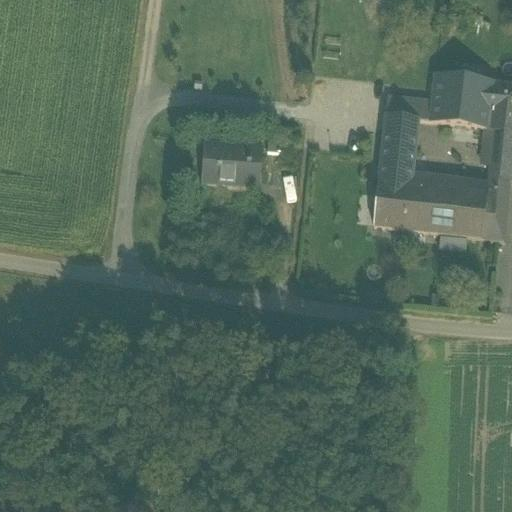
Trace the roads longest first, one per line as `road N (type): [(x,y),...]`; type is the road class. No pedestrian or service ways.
road 1 (unclassified): [(407,329),(0,267)]
road 2 (unknown): [(407,329),(376,260),(369,217),(378,62),(374,29),(350,0)]
road 3 (track): [(407,329),(407,511)]
road 4 (unknown): [(295,135),(270,309)]
